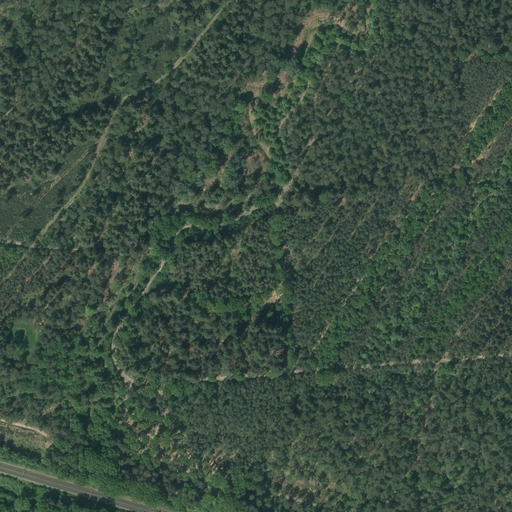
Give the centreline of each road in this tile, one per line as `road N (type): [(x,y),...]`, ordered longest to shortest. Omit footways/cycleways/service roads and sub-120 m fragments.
road 1 (track): [(127,383),(511,354)]
road 2 (track): [(164,257),(183,227),(223,225),(278,197),(377,38),(380,0)]
road 3 (track): [(342,511),(112,448)]
road 4 (track): [(0,241),(144,245),(164,257)]
road 5 (track): [(127,383),(114,362),(113,336),(164,257)]
road 6 (track): [(112,448),(90,466),(37,430),(0,419)]
